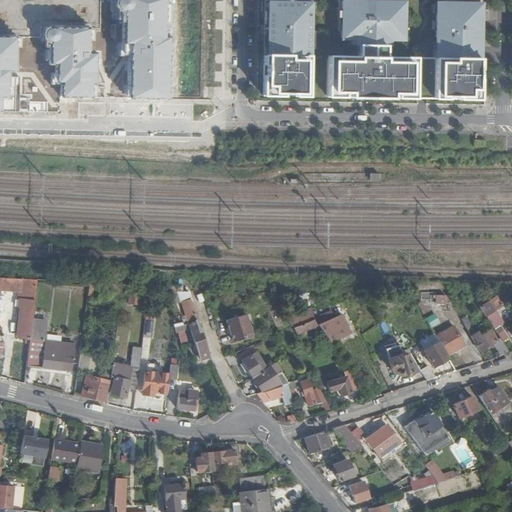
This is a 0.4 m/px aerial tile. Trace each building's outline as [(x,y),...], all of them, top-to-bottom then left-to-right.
[(134,98),(172,98),(172,0),(118,0),(117,3),(118,6),(120,9),(122,10),(122,55),(134,55),(134,59),(134,98)] [(307,1),(263,1),(262,97),(281,97),(281,94),(293,94),(293,97),(306,97),(307,1)] [(357,58),(327,58),(326,97),(478,99),(479,4),(435,3),(435,38),(438,38),(437,59),(383,58),(383,47),(387,47),(388,40),(401,40),(402,3),(340,2),(339,39),(354,40),(354,46),(357,46),(357,58)] [(91,54),(91,28),(46,27),(45,65),(56,65),(55,85),(62,85),(62,96),(105,97),(105,84),(100,69),(100,66),(100,54),(91,54)] [(23,36),(0,35),(0,111),(15,112),(15,85),(18,85),(18,74),(19,48),(22,48),(23,36)] [(35,280),(0,278),(0,279),(0,290),(25,292),(34,293),(35,280)] [(494,290),(476,302),(483,314),(500,339),(505,336),(497,323),(500,321),(492,308),(506,299),(501,292),(494,290)] [(34,293),(25,292),(24,301),(18,300),(18,308),(22,309),(19,339),(29,340),(31,322),(34,293)] [(450,304),(445,295),(434,296),(435,304),(450,304)] [(180,303),(187,325),(188,327),(198,324),(191,300),(180,303)] [(314,321),(318,327),(321,331),(331,345),(351,335),(343,316),(335,319),(332,313),(317,320),(314,321)] [(428,317),(433,326),(440,322),(435,313),(428,317)] [(253,336),(246,316),(226,321),(233,343),(253,336)] [(314,321),(313,321),(300,326),(303,334),(313,330),(316,333),(321,331),(318,327),(314,321)] [(31,322),(29,340),(42,341),(44,323),(31,322)] [(179,342),(189,341),(186,323),(177,324),(179,342)] [(464,326),(481,353),(498,342),(488,327),(477,334),(470,323),(464,326)] [(198,324),(188,327),(199,361),(210,359),(198,324)] [(300,326),(294,329),(298,339),(304,337),(303,334),(300,326)] [(455,328),(437,338),(440,343),(449,356),(466,346),(455,328)] [(422,344),(427,352),(440,343),(437,338),(436,336),(422,344)] [(29,340),(27,366),(42,367),(45,341),(42,341),(29,340)] [(45,341),(42,367),(67,370),(72,371),(75,344),(45,341)] [(435,368),(450,359),(449,356),(440,343),(427,352),(426,352),(435,368)] [(403,376),(414,373),(414,372),(408,354),(406,354),(398,346),(387,350),(393,374),(399,372),(403,376)] [(136,390),(141,349),(135,348),(130,367),(117,364),(111,394),(124,397),(126,388),(136,390)] [(414,372),(421,369),(409,350),(403,352),(406,354),(408,354),(414,372)] [(240,358),(243,363),(252,357),(248,352),(240,358)] [(96,376),(98,366),(99,356),(81,353),(79,373),(96,376)] [(99,356),(98,366),(108,367),(109,357),(99,356)] [(243,363),(254,379),(263,373),(252,357),(243,363)] [(178,366),(170,365),(169,375),(168,381),(175,381),(178,366)] [(430,365),(421,368),(425,380),(434,377),(430,365)] [(263,373),(254,379),(263,392),(283,386),(271,368),(263,373)] [(348,378),(328,384),(331,392),(340,389),(342,396),(359,391),(355,379),(356,378),(350,369),(346,374),(348,378)] [(168,381),(169,375),(144,371),(142,395),(153,397),(153,393),(166,395),(168,381)] [(106,402),(108,382),(86,377),(82,396),(106,402)] [(309,406),(323,402),(325,401),(319,389),(313,390),(310,380),(302,383),(309,406)] [(296,382),(283,386),(289,396),(296,393),(295,388),(297,387),(296,382)] [(263,392),(258,394),(265,403),(285,397),(286,399),(290,398),(289,396),(283,386),(263,392)] [(490,392),(480,398),(491,416),(509,405),(510,405),(500,388),(490,394),(490,392)] [(195,392),(179,390),(176,409),(195,412),(196,403),(195,392)] [(478,411),(474,398),(454,406),(459,419),(478,411)] [(328,412),(336,410),(329,400),(325,401),(323,402),(328,412)] [(511,408),(509,405),(491,416),(495,422),(511,411),(511,408)] [(441,426),(433,412),(417,422),(425,436),(426,435),(431,443),(442,435),(438,428),(441,426)] [(295,413),(287,415),(289,423),(297,421),(295,413)] [(397,414),(389,418),(398,430),(405,425),(397,414)] [(335,429),(354,453),(364,449),(346,426),(335,429)] [(399,443),(387,426),(366,441),(379,458),(399,443)] [(325,432),(305,439),(310,454),(330,448),(325,432)] [(24,437),(21,454),(45,459),(48,441),(24,437)] [(52,459),(78,464),(81,443),(56,438),(52,459)] [(78,464),(77,469),(98,472),(104,444),(82,440),(81,443),(78,464)] [(234,451),(210,454),(211,465),(227,463),(235,462),(234,451)] [(211,465),(210,454),(200,455),(201,459),(195,459),(197,473),(212,471),(211,465)] [(353,477),(348,461),(334,465),(339,482),(353,477)] [(211,465),(212,471),(212,473),(227,471),(227,463),(211,465)] [(61,468),(51,466),(49,479),(59,481),(61,468)] [(427,470),(434,479),(437,484),(444,482),(433,466),(427,470)] [(240,493),(267,490),(265,477),(238,480),(240,493)] [(115,511),(124,511),(124,506),(125,480),(115,479),(113,508),(116,508),(115,511)] [(434,479),(397,491),(400,496),(406,494),(415,491),(437,484),(434,479)] [(368,500),(363,482),(349,487),(354,504),(368,500)] [(0,484),(0,507),(10,509),(13,486),(0,484)] [(188,484),(164,486),(165,501),(185,499),(185,494),(189,494),(188,484)] [(208,485),(198,487),(199,493),(210,492),(208,485)] [(215,490),(215,496),(226,495),(225,487),(219,487),(219,490),(215,490)] [(269,511),(267,490),(240,493),(241,511),(269,511)] [(415,491),(406,494),(408,500),(416,498),(415,491)]
